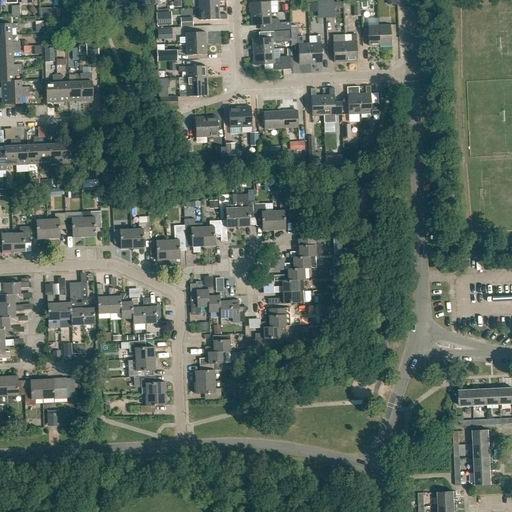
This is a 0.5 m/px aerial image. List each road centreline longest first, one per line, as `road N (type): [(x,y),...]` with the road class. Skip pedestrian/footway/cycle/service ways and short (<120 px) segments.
road 1 (unclassified): [(420,338),(413,74)]
road 2 (residential): [(413,74),(239,87),(236,0)]
road 3 (unclassified): [(383,464),(250,441),(179,445)]
road 4 (unclassified): [(179,445),(0,454)]
road 5 (residential): [(179,445),(178,296)]
road 6 (residential): [(178,296),(108,264),(38,267)]
road 7 (tertiary): [(383,464),(391,412),(420,338)]
road 8 (residential): [(178,296),(188,271),(243,268),(254,311)]
